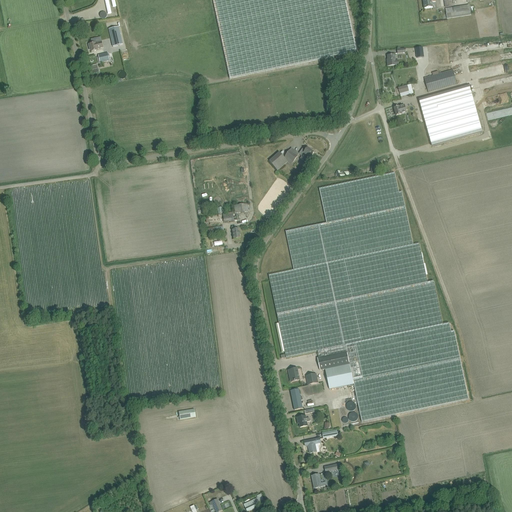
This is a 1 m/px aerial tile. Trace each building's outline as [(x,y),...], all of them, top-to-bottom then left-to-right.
[(212,0),(230,79),(356,52),(345,0),(212,0)] [(435,0),(422,0),(424,9),(433,8),(432,3),(435,2),(435,0)] [(471,15),(469,5),(445,9),(447,19),(471,15)] [(118,27),(109,30),(113,47),(123,45),(118,27)] [(91,48),(92,52),(97,51),(97,49),(103,48),(101,38),(91,40),(92,44),(88,45),(89,49),(91,48)] [(423,48),(416,48),(417,59),(424,58),(423,48)] [(110,61),(108,53),(98,56),(100,63),(110,61)] [(388,66),(399,65),(398,61),(395,61),(395,55),(387,56),(388,62),(387,62),(388,66)] [(424,78),(428,93),(457,85),(453,70),(424,78)] [(419,100),(432,147),(482,133),(469,86),(419,100)] [(406,113),(405,109),(404,105),(394,108),(396,116),(406,113)] [(308,148),(305,151),(303,149),(299,154),(302,156),(302,157),(305,159),(306,159),(307,159),(308,159),(309,159),(310,158),(314,153),(308,148)] [(277,171),(288,162),(286,160),(287,159),(293,163),(298,156),(290,150),(285,157),(284,158),(280,153),(270,162),(277,171)] [(469,400),(454,333),(451,334),(450,328),(444,329),(434,281),(427,283),(419,244),(413,245),(402,192),(399,193),(395,173),(319,189),(326,223),(286,232),(294,270),(269,276),(286,358),(317,351),(319,358),(317,359),(320,371),(325,370),(329,390),(354,385),(362,422),(469,400)] [(248,212),(247,204),(234,206),(235,214),(248,212)] [(223,214),(225,223),(234,221),(233,213),(223,214)] [(207,229),(208,237),(219,235),(219,232),(224,231),(223,226),(207,229)] [(235,226),(232,227),(234,240),(240,239),(239,229),(236,229),(235,226)] [(292,382),(300,380),(297,369),(288,371),(289,374),(290,374),(292,382)] [(311,385),(318,383),(316,374),(309,376),(311,385)] [(300,395),(303,394),(302,389),(290,391),(294,411),(303,409),(301,401),(303,401),(302,397),(301,398),(300,395)] [(357,408),(354,402),(347,406),(350,412),(357,408)] [(195,418),(194,410),(179,412),(180,420),(195,418)] [(300,428),(308,426),(307,422),(310,422),(309,418),(306,419),(305,416),(297,418),(297,422),(299,422),(300,428)] [(322,433),(323,439),(324,439),(338,436),(337,431),(322,433)] [(304,442),(305,447),(308,446),(309,448),(308,448),(310,454),(312,453),(312,454),(313,453),(319,452),(318,445),(320,445),(320,444),(321,444),(320,439),(304,442)] [(339,470),(338,464),(324,467),(326,473),(339,470)] [(311,476),(313,482),(315,489),(318,488),(319,488),(327,486),(326,482),(321,484),(319,475),(311,476)] [(261,497),(244,505),(246,511),(247,511),(256,508),(256,506),(257,505),(257,504),(263,501),(261,497)] [(216,511),(218,511),(222,510),(217,499),(212,502),(216,511)]
